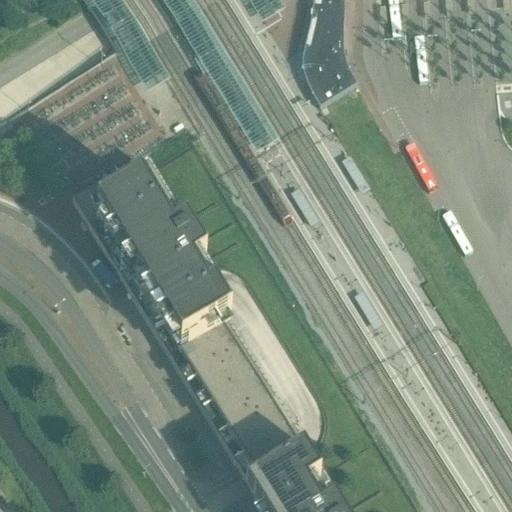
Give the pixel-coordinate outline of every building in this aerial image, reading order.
[(143,0),(115,0),(98,10),(148,96),(187,73),(143,0)] [(189,0),(157,0),(189,52),(253,157),(278,142),(213,38),(189,0)] [(263,27),(286,14),(277,0),(247,0),(257,16),(263,27)] [(344,11),(343,4),(315,3),(313,2),(312,10),(311,15),(310,23),(309,28),(309,32),(306,42),(303,53),(302,58),(302,64),(302,69),(302,74),(303,80),(304,84),(306,90),(309,95),(312,100),(315,106),(319,113),(357,90),(351,81),(349,76),(347,71),(345,68),(344,63),(343,55),(343,48),(343,42),(343,35),(343,28),(344,21),(344,14),(344,11)] [(85,77),(59,92),(60,93),(64,100),(65,102),(69,108),(95,93),(90,86),(90,85),(89,84),(85,78),(85,77)] [(136,165),(72,204),(250,494),(244,497),(252,511),(340,511),(198,279),(205,275),(136,165)] [(377,331),(382,328),(361,295),(357,298),(353,300),(373,333),(377,331)]
